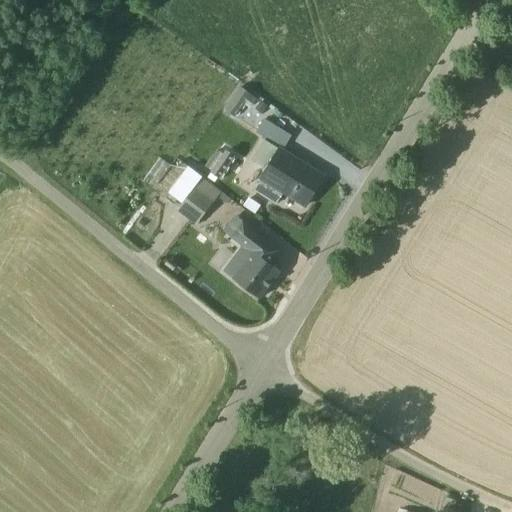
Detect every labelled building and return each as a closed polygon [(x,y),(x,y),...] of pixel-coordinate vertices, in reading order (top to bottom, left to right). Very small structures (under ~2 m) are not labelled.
[(239,88),(223,110),(233,117),(242,104),(248,108),(255,99),(239,88)] [(274,205),(282,193),(304,206),(322,177),(281,151),(290,136),(263,119),(254,133),(261,138),(260,139),(263,140),(251,161),(264,169),(252,191),(274,205)] [(206,178),(213,182),(217,178),(218,178),(219,177),(221,178),(224,175),(222,173),(224,170),(226,172),(229,168),(226,166),(229,162),(232,164),(234,160),(232,158),(233,156),(224,150),(221,154),(216,151),(206,165),(212,169),(206,178)] [(219,193),(200,179),(176,211),(195,225),(219,193)] [(224,272),(258,299),(278,273),(268,265),(279,251),(233,216),(221,232),(242,248),(224,272)] [(390,511),(393,500),(385,498),(381,511),(390,511)]
